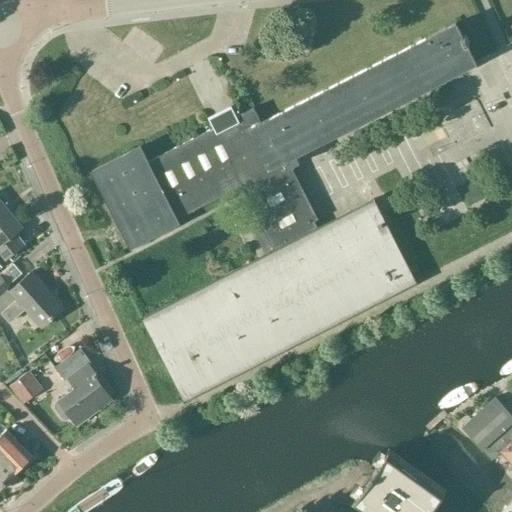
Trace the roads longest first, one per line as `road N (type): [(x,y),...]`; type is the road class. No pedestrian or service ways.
road 1 (residential): [(73,472),(150,420),(0,68)]
road 2 (unclassified): [(6,16),(165,0)]
